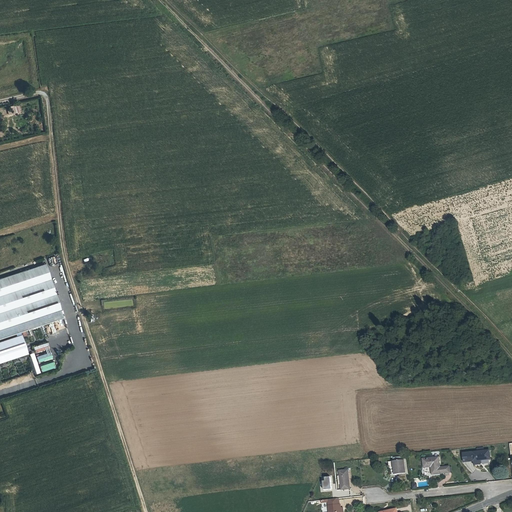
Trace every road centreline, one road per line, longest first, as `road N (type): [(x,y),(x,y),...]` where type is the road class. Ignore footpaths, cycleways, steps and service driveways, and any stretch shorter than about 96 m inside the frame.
road 1 (track): [(143,511),(67,273),(47,97),(35,91),(0,100)]
road 2 (residential): [(373,499),(495,485),(502,497)]
